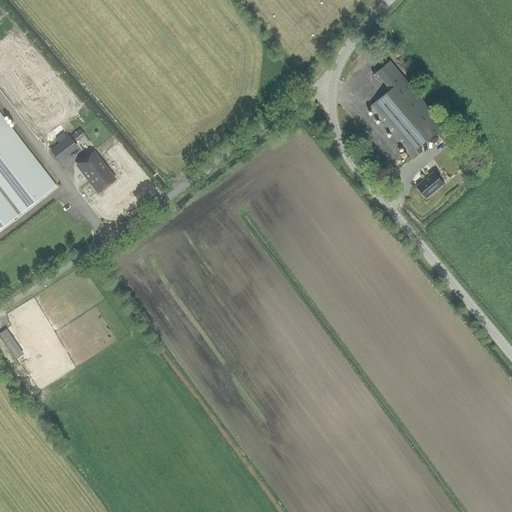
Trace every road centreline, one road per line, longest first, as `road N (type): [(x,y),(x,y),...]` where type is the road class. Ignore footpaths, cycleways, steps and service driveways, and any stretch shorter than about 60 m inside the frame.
road 1 (unclassified): [(0,308),(293,102),(330,89)]
road 2 (tertiary): [(511,353),(353,167),(332,124),(330,89)]
